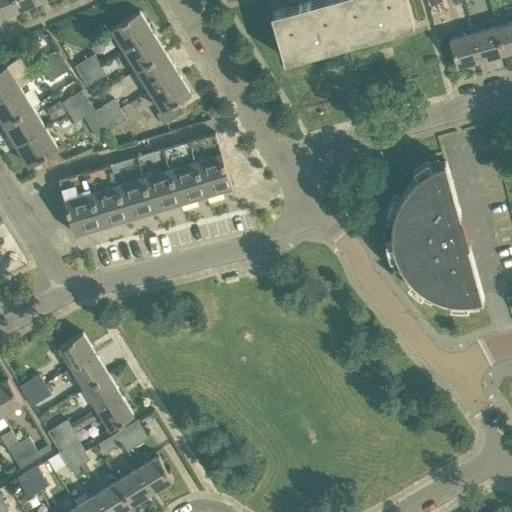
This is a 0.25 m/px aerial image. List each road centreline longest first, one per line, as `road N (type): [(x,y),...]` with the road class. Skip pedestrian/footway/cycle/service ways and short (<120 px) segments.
road 1 (residential): [(69,291),(260,244),(316,205)]
road 2 (residential): [(282,162),(511,93)]
road 3 (residential): [(456,371),(431,355),(375,290),(316,205)]
road 4 (residential): [(282,162),(182,0)]
road 5 (residential): [(69,291),(0,180)]
road 6 (residential): [(403,511),(508,449)]
